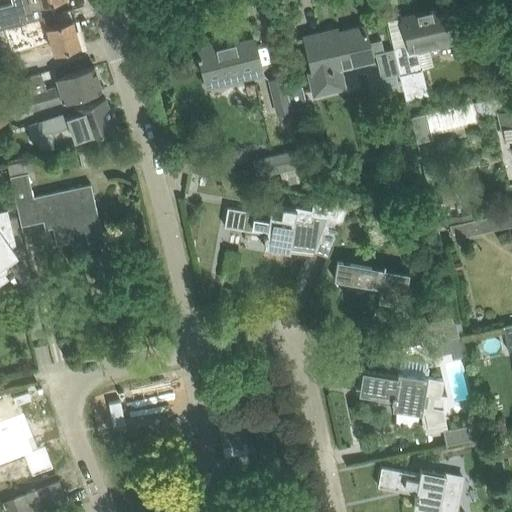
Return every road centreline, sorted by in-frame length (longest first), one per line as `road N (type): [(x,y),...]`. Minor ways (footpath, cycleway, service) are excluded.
road 1 (residential): [(197,348),(106,15)]
road 2 (residential): [(336,511),(293,349),(261,333),(197,348)]
road 3 (residential): [(104,511),(70,421),(76,385),(96,372),(197,348)]
